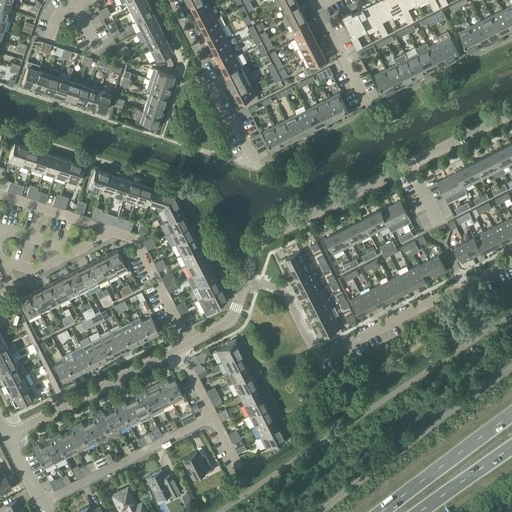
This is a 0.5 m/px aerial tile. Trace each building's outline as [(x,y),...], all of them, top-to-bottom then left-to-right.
[(15,0),(0,0),(0,5),(13,10),(15,0)] [(145,0),(128,0),(126,1),(131,10),(147,2),(145,0)] [(196,15),(211,7),(207,0),(201,0),(191,6),(196,15)] [(295,0),(277,0),(276,1),(281,10),(297,3),(295,0)] [(392,17),(383,0),(380,0),(370,5),(385,35),(388,33),(382,22),(392,17)] [(411,22),(399,0),(383,0),(392,17),(402,12),(408,23),(411,22)] [(418,3),(416,0),(399,0),(411,22),(414,20),(408,9),(418,3)] [(416,0),(418,3),(424,0),(428,0),(434,10),(439,7),(435,0),(416,0)] [(250,1),(245,3),(249,10),(254,8),(250,1)] [(136,20),(152,12),(147,2),(131,10),(136,20)] [(460,6),(457,2),(449,6),(452,10),(460,6)] [(286,20),(302,13),(297,3),(281,10),(286,20)] [(511,27),(511,4),(502,10),(511,28),(511,27)] [(13,10),(0,5),(0,17),(10,20),(13,10)] [(385,35),(370,5),(357,12),(366,30),(376,25),(382,36),(385,35)] [(242,15),(247,13),(243,6),(239,8),(242,15)] [(211,7),(196,15),(201,25),(216,17),(211,7)] [(442,10),(427,17),(429,22),(430,24),(445,17),(442,10)] [(502,10),(491,15),(501,34),(511,28),(502,10)] [(152,12),(136,20),(141,30),(157,22),(152,12)] [(366,30),(357,12),(352,14),(351,12),(343,16),(353,36),(350,37),(357,49),(362,46),(356,35),(366,30)] [(247,13),(242,15),(246,24),(251,21),(247,13)] [(291,30),(307,23),(302,13),(286,20),(291,30)] [(481,21),(490,39),(501,34),(491,15),(481,21)] [(10,20),(0,17),(0,28),(6,31),(10,20)] [(206,35),(221,27),(216,17),(201,25),(206,35)] [(429,22),(427,17),(419,21),(421,26),(429,22)] [(490,39),(481,21),(470,26),(479,44),(490,39)] [(146,39),(162,31),(157,22),(141,30),(144,36),(146,39)] [(307,23),(291,30),(296,40),(312,32),(307,23)] [(405,28),(408,33),(416,28),(413,24),(405,28)] [(252,35),(257,32),(253,25),(248,28),(252,35)] [(470,26),(459,32),(465,44),(463,45),(467,52),(473,50),(472,48),(479,44),(470,26)] [(211,45),(226,36),(221,27),(206,35),(211,45)] [(408,33),(405,28),(397,32),(400,37),(408,33)] [(162,31),(146,39),(151,49),(167,41),(164,36),(162,31)] [(265,42),(270,40),(265,31),(260,33),(265,42)] [(448,31),(437,37),(448,60),(456,56),(457,58),(462,55),(458,48),(457,48),(448,31)] [(257,32),(252,35),(256,43),(261,41),(257,32)] [(301,50),(317,42),(312,32),(296,40),(301,50)] [(384,39),(386,43),(394,39),(392,35),(384,39)] [(226,36),(211,45),(216,55),(231,46),(226,36)] [(429,47),(438,65),(448,60),(437,37),(426,42),(427,43),(426,43),(429,47)] [(386,43),(384,39),(376,43),(378,47),(386,43)] [(167,41),(151,49),(156,59),(163,55),(167,63),(173,63),(168,53),(172,51),(167,41)] [(317,42),(301,50),(306,60),(322,52),(317,42)] [(438,65),(429,47),(426,43),(415,48),(418,53),(427,71),(438,65)] [(262,55),(267,52),(263,44),(258,47),(262,55)] [(231,46),(216,55),(221,64),(236,56),(231,46)] [(373,53),(370,46),(358,52),(361,59),(373,53)] [(275,62),(280,60),(275,50),(270,53),(275,62)] [(322,52),(306,60),(312,72),(324,66),(322,61),(326,59),(322,52)] [(407,58),(404,53),(394,58),(396,63),(407,85),(418,80),(407,58)] [(429,74),(418,53),(407,58),(418,80),(429,74)] [(236,56),(221,64),(226,74),(241,66),(236,56)] [(38,69),(39,64),(27,60),(25,67),(27,67),(21,83),(32,86),(38,69)] [(173,63),(167,63),(165,71),(153,67),(149,78),(153,79),(170,85),(174,74),(169,73),(173,63)] [(407,85),(396,63),(386,69),(395,87),(397,90),(407,85)] [(272,74),(276,72),(272,64),(268,66),(272,74)] [(231,84),(246,76),(241,66),(226,74),(231,84)] [(323,75),(331,71),(329,67),(321,71),(323,75)] [(58,76),(60,71),(50,68),(48,73),(43,90),(53,93),(58,76)] [(279,70),(283,78),(288,76),(284,68),(279,70)] [(43,90),(48,73),(38,69),(32,86),(43,90)] [(395,87),(386,69),(374,75),(381,87),(379,88),(383,95),(388,92),(387,91),(395,87)] [(125,70),(121,80),(129,83),(131,78),(129,78),(131,72),(125,70)] [(276,72),(272,74),(276,82),(280,79),(276,72)] [(305,79),(307,83),(315,79),(313,75),(305,79)] [(63,96),(69,79),(58,76),(53,93),(52,96),(62,100),(63,96)] [(246,76),(231,84),(236,94),(251,86),(246,76)] [(150,90),(167,95),(170,85),(153,79),(149,78),(146,88),(150,90)] [(73,100),(79,83),(69,79),(63,96),(73,100)] [(307,83),(305,79),(297,83),(299,87),(307,83)] [(84,103),(89,86),(79,83),(73,100),(84,103)] [(89,86),(84,103),(94,106),(99,89),(100,86),(90,83),(89,86)] [(251,86),(236,94),(240,103),(244,101),(246,105),(258,99),(251,86)] [(283,90),(286,94),(294,90),(291,86),(283,90)] [(99,89),(94,106),(105,110),(110,93),(99,89)] [(169,96),(150,90),(146,100),(163,105),(166,106),(169,96)] [(286,94),(283,90),(275,94),(278,98),(286,94)] [(328,98),(337,116),(345,113),(345,114),(351,111),(347,104),(345,105),(339,92),(328,98)] [(270,97),(262,101),(264,105),(272,101),(270,97)] [(337,116),(328,98),(317,104),(326,122),(337,116)] [(163,105),(146,100),(143,110),(160,116),(163,105)] [(258,108),(256,104),(248,108),(250,112),(258,108)] [(306,109),(316,127),(326,122),(317,104),(306,109)] [(160,116),(143,110),(139,109),(135,120),(156,126),(160,116)] [(296,114),(305,133),(316,127),(306,109),(296,114)] [(285,120),(294,138),(305,133),(296,114),(285,120)] [(274,125),(284,143),(294,138),(285,120),(274,125)] [(284,143),(274,125),(263,131),(269,143),(268,144),(272,151),(277,149),(276,147),(284,143)] [(19,165),(26,146),(18,143),(18,141),(13,139),(10,147),(12,148),(7,161),(19,165)] [(502,148),(510,164),(511,162),(511,146),(510,143),(502,148)] [(37,149),(26,146),(19,165),(27,167),(27,168),(28,170),(30,171),(31,169),(37,149)] [(493,152),(501,169),(510,164),(502,148),(493,152)] [(42,172),(48,153),(37,149),(31,169),(42,172)] [(484,157),(492,173),(501,169),(493,152),(484,157)] [(48,153),(42,172),(53,176),(60,157),(48,153)] [(65,180),(71,160),(60,157),(53,176),(65,180)] [(475,161),(483,178),(492,173),(484,157),(475,161)] [(71,160),(65,180),(77,184),(81,171),(83,171),(85,163),(80,161),(79,163),(71,160)] [(466,166),(474,182),(483,178),(475,161),(466,166)] [(0,165),(0,187),(6,190),(11,191),(14,182),(0,177),(0,172),(2,166),(0,165)] [(100,191),(106,172),(98,169),(99,168),(93,166),(90,174),(92,174),(88,187),(100,191)] [(474,182),(466,166),(455,171),(456,172),(463,187),(465,187),(474,182)] [(106,172),(100,191),(111,195),(118,176),(106,172)] [(447,177),(457,197),(467,192),(465,187),(463,187),(456,172),(447,177)] [(118,176),(111,195),(123,199),(129,179),(118,176)] [(457,197),(447,177),(438,181),(437,180),(436,181),(447,203),(457,197)] [(134,203),(140,183),(129,179),(123,199),(134,203)] [(22,185),(14,182),(11,191),(19,194),(22,185)] [(498,186),(501,192),(509,188),(506,182),(498,186)] [(140,183),(134,203),(146,206),(148,201),(152,187),(140,183)] [(34,199),(37,190),(38,187),(30,184),(26,196),(34,199)] [(162,206),(172,194),(165,191),(165,188),(153,184),(152,187),(148,201),(162,206)] [(480,195),(483,201),(490,197),(487,192),(480,195)] [(501,195),(504,201),(510,198),(508,192),(501,195)] [(60,194),(59,197),(56,206),(64,209),(68,197),(60,194)] [(172,194),(162,206),(168,219),(182,213),(172,194)] [(483,201),(480,195),(474,198),(477,204),(483,201)] [(504,201),(501,195),(495,198),(498,204),(504,201)] [(390,205),(401,226),(411,221),(400,199),(399,200),(400,201),(390,205)] [(74,212),(82,214),(86,202),(78,200),(74,212)] [(461,205),(464,210),(470,207),(467,202),(461,205)] [(482,205),(485,211),(491,207),(488,202),(482,205)] [(401,226),(390,205),(381,210),(389,225),(388,226),(391,231),(401,226)] [(464,210),(461,205),(455,208),(458,214),(464,210)] [(485,211),(482,205),(476,208),(478,214),(485,211)] [(95,207),(91,218),(98,220),(103,221),(106,212),(101,211),(102,209),(95,207)] [(371,214),(379,230),(388,226),(389,225),(381,210),(381,209),(371,214)] [(462,215),(465,220),(472,217),(469,211),(462,215)] [(169,233),(187,223),(182,213),(168,219),(163,221),(169,233)] [(379,230),(371,214),(362,219),(370,235),(379,230)] [(465,220),(462,215),(456,218),(459,223),(465,220)] [(511,236),(511,217),(503,222),(511,238),(511,236)] [(352,223),(361,239),(370,235),(362,219),(352,223)] [(447,222),(451,229),(456,226),(453,219),(447,222)] [(511,238),(503,222),(493,227),(501,242),(511,238)] [(138,233),(145,225),(139,223),(136,232),(138,233)] [(169,233),(165,235),(170,245),(175,243),(193,234),(187,223),(169,233)] [(361,239),(352,223),(343,228),(352,244),(361,239)] [(145,225),(138,233),(139,235),(148,231),(145,225)] [(501,242),(493,227),(483,232),(491,247),(501,242)] [(334,232),(343,249),(352,244),(343,228),(334,232)] [(405,233),(408,239),(414,236),(411,230),(405,233)] [(343,249),(334,232),(325,237),(333,253),(343,249)] [(491,247),(483,232),(474,237),(481,252),(491,247)] [(408,239),(405,233),(398,237),(401,242),(408,239)] [(193,234),(175,243),(180,254),(198,245),(193,234)] [(423,235),(417,238),(420,244),(426,241),(423,235)] [(144,245),(153,241),(151,237),(142,241),(144,245)] [(481,252),(474,237),(464,242),(472,257),(481,252)] [(408,242),(411,248),(417,245),(414,239),(408,242)] [(388,249),(395,245),(392,240),(385,243),(388,249)] [(153,241),(144,245),(147,249),(155,245),(153,241)] [(314,251),(319,248),(316,242),(311,244),(314,251)] [(411,248),(408,242),(401,246),(404,251),(411,248)] [(472,257),(464,242),(454,247),(462,262),(472,257)] [(382,252),(388,249),(385,243),(380,246),(382,252)] [(185,265),(204,255),(198,245),(180,254),(185,265)] [(395,245),(388,249),(391,254),(398,251),(395,245)] [(367,252),(370,258),(378,254),(375,248),(367,252)] [(117,249),(107,254),(115,270),(117,274),(127,269),(117,249)] [(290,267),(306,259),(301,249),(285,257),(290,267)] [(388,249),(382,252),(385,257),(391,254),(388,249)] [(107,279),(117,274),(115,270),(107,254),(97,259),(107,279)] [(429,259),(436,275),(446,270),(438,254),(429,259)] [(204,255),(185,265),(191,275),(209,266),(204,255)] [(321,264),(326,261),(323,255),(317,258),(321,264)] [(155,267),(164,262),(162,258),(153,262),(155,267)] [(349,262),(352,267),(359,264),(356,258),(349,262)] [(98,283),(107,279),(97,259),(88,264),(98,283)] [(295,277),(311,269),(306,259),(290,267),(295,277)] [(369,262),(372,268),(378,264),(375,259),(369,262)] [(436,275),(429,259),(419,264),(427,280),(436,275)] [(326,261),(321,264),(324,270),(329,268),(326,261)] [(164,262),(155,267),(157,271),(166,266),(164,262)] [(352,267),(349,262),(343,265),(346,270),(352,267)] [(372,268),(369,262),(363,265),(365,271),(372,268)] [(88,288),(98,283),(88,264),(78,269),(86,285),(88,288)] [(427,280),(419,264),(409,269),(417,285),(427,280)] [(192,288),(217,276),(212,265),(209,266),(191,275),(187,278),(192,288)] [(78,293),(88,288),(86,285),(78,269),(68,274),(78,293)] [(311,269),(295,277),(300,286),(316,279),(311,269)] [(349,272),(352,278),(359,274),(356,269),(349,272)] [(417,285),(409,269),(399,274),(407,290),(417,285)] [(352,278),(349,272),(343,275),(346,281),(352,278)] [(166,288),(175,284),(169,273),(161,277),(166,288)] [(69,298),(78,293),(68,274),(59,278),(69,298)] [(330,283),(336,281),(333,274),(327,277),(330,283)] [(407,290),(399,274),(390,279),(397,295),(407,290)] [(217,276),(192,288),(198,299),(220,288),(223,286),(217,276)] [(59,303),(69,298),(59,278),(49,283),(59,303)] [(305,296),(321,288),(316,279),(300,286),(305,296)] [(397,295),(390,279),(380,284),(388,300),(397,295)] [(336,281),(330,283),(334,290),(339,287),(336,281)] [(49,308),(59,303),(49,283),(40,288),(49,308)] [(123,286),(127,294),(132,291),(128,283),(123,286)] [(175,284),(166,288),(168,292),(177,288),(175,284)] [(388,300),(380,284),(370,289),(378,305),(388,300)] [(127,294),(123,286),(118,288),(122,296),(127,294)] [(40,313),(49,308),(40,288),(30,293),(38,309),(40,313)] [(220,288),(198,299),(206,316),(216,310),(214,305),(220,302),(221,303),(228,300),(225,294),(224,295),(220,288)] [(321,288),(305,296),(310,306),(326,298),(321,288)] [(378,305),(370,289),(360,294),(368,309),(378,305)] [(140,301),(145,298),(141,291),(136,293),(140,301)] [(30,293),(20,298),(23,304),(21,305),(28,319),(40,313),(38,309),(30,293)] [(104,296),(108,303),(112,301),(109,293),(104,296)] [(340,303),(346,300),(343,293),(337,296),(340,303)] [(368,309),(360,294),(351,299),(359,314),(368,309)] [(108,303),(104,296),(99,298),(103,306),(108,303)] [(315,316),(331,308),(326,298),(310,306),(315,316)] [(119,302),(123,310),(128,307),(124,299),(119,302)] [(346,300),(340,303),(343,309),(349,306),(346,300)] [(177,309),(186,305),(184,301),(175,305),(177,309)] [(123,310),(119,302),(114,304),(118,312),(123,310)] [(186,305),(177,309),(179,314),(188,309),(186,305)] [(90,317),(95,314),(91,306),(86,309),(90,317)] [(331,308),(315,316),(320,325),(335,318),(331,308)] [(85,319),(90,317),(86,309),(81,311),(84,317),(85,319)] [(109,317),(105,309),(100,312),(104,319),(109,317)] [(65,315),(69,323),(74,320),(70,313),(65,315)] [(356,320),(353,313),(347,316),(350,322),(356,320)] [(95,314),(90,317),(94,324),(99,322),(95,314)] [(69,323),(65,315),(60,317),(64,325),(69,323)] [(141,320),(149,336),(159,331),(151,315),(141,320)] [(84,317),(80,320),(81,321),(85,329),(94,324),(90,317),(85,319),(84,317)] [(139,317),(129,322),(139,341),(149,336),(141,320),(139,317)] [(335,318),(320,325),(325,335),(340,327),(335,318)] [(27,332),(30,330),(25,320),(21,321),(27,332)] [(85,329),(81,321),(76,324),(80,331),(85,329)] [(46,325),(50,332),(55,330),(51,322),(46,325)] [(129,322),(120,327),(129,346),(139,341),(129,322)] [(50,332),(46,325),(41,327),(45,335),(50,332)] [(120,327),(110,332),(120,351),(129,346),(120,327)] [(61,331),(65,339),(70,336),(66,329),(61,331)] [(30,330),(27,332),(32,343),(36,341),(30,330)] [(65,339),(61,331),(56,333),(60,341),(65,339)] [(110,332),(100,337),(110,356),(120,351),(110,332)] [(100,336),(91,341),(100,361),(110,356),(100,336)] [(221,361),(240,352),(236,344),(237,343),(235,338),(227,342),(228,344),(216,350),(221,361)] [(39,342),(43,350),(48,347),(44,339),(39,342)] [(38,354),(41,352),(36,341),(32,343),(38,354)] [(91,341),(81,346),(91,365),(100,361),(91,341)] [(5,343),(0,345),(0,359),(11,354),(5,343)] [(81,346),(71,351),(81,370),(91,365),(81,346)] [(71,351),(62,356),(71,375),(81,370),(71,351)] [(43,364),(46,362),(41,352),(38,354),(43,364)] [(227,372),(245,362),(240,352),(221,361),(227,372)] [(0,372),(16,364),(11,354),(0,359),(0,372)] [(197,373),(205,369),(203,365),(201,366),(196,356),(190,359),(197,373)] [(72,375),(63,359),(54,364),(62,380),(72,375)] [(16,364),(0,372),(0,373),(1,376),(0,376),(4,384),(25,374),(26,373),(21,362),(16,364)] [(46,362),(43,364),(48,375),(52,373),(46,362)] [(227,372),(222,374),(228,385),(232,382),(250,373),(245,362),(227,372)] [(205,369),(197,373),(199,378),(207,373),(205,369)] [(52,373),(48,375),(47,376),(55,392),(60,390),(52,373)] [(238,393),(256,384),(250,373),(232,382),(238,393)] [(10,394),(30,384),(25,374),(4,384),(7,391),(9,391),(10,394)] [(161,381),(172,402),(183,397),(174,378),(168,381),(166,378),(161,381)] [(152,389),(161,408),(172,402),(161,381),(156,383),(157,386),(152,389)] [(30,384),(10,394),(12,398),(11,398),(15,406),(30,398),(32,402),(38,399),(30,384)] [(256,384),(238,393),(243,404),(261,395),(256,384)] [(208,395),(216,390),(214,386),(205,391),(208,395)] [(161,408),(152,389),(146,392),(145,389),(140,391),(151,413),(161,408)] [(216,390),(208,395),(210,399),(218,395),(216,390)] [(130,400),(140,418),(151,413),(140,391),(134,394),(136,397),(130,400)] [(249,415),(270,404),(264,394),(261,395),(243,404),(249,415)] [(118,402),(129,424),(140,418),(130,400),(125,402),(123,400),(118,402)] [(129,424),(118,402),(113,405),(114,408),(109,410),(118,429),(129,424)] [(199,409),(196,404),(191,406),(194,412),(199,409)] [(254,426),(272,416),(275,415),(270,404),(249,415),(254,426)] [(219,416),(227,412),(225,408),(216,412),(219,416)] [(118,429),(109,410),(103,413),(102,410),(97,413),(108,435),(109,434),(109,435),(109,434),(110,436),(112,437),(114,437),(115,436),(117,435),(118,434),(118,432),(118,430),(118,429)] [(192,410),(187,412),(179,416),(183,424),(196,418),(192,410)] [(227,412),(219,416),(221,421),(229,416),(227,412)] [(108,435),(97,413),(92,416),(93,418),(88,421),(97,440),(98,440),(100,441),(101,442),(103,442),(105,442),(106,441),(107,439),(107,437),(107,436),(107,435),(108,435)] [(272,416),(254,426),(260,436),(278,427),(272,416)] [(169,422),(173,430),(177,428),(173,419),(169,422)] [(97,440),(88,421),(82,424),(81,421),(75,424),(86,445),(97,440)] [(173,430),(169,422),(164,424),(168,432),(173,430)] [(86,445),(75,424),(70,426),(72,429),(66,432),(76,451),(86,445)] [(147,433),(151,441),(162,435),(158,427),(147,433)] [(278,427),(260,436),(265,447),(278,441),(278,443),(286,439),(283,434),(282,434),(278,427)] [(229,438),(238,434),(236,429),(227,434),(229,438)] [(76,451),(66,432),(61,435),(59,432),(54,435),(65,456),(76,451)] [(151,441),(147,433),(143,435),(147,443),(151,441)] [(238,434),(229,438),(232,442),(240,438),(238,434)] [(65,456),(54,435),(49,437),(50,440),(45,443),(54,462),(65,456)] [(126,443),(130,452),(134,449),(130,441),(126,443)] [(54,462),(45,443),(39,446),(38,443),(32,446),(43,467),(54,462)] [(130,452),(126,443),(121,446),(125,454),(130,452)] [(243,444),(235,449),(237,453),(246,449),(243,444)] [(206,472),(213,469),(206,457),(200,460),(196,451),(182,458),(192,477),(205,470),(206,472)] [(104,454),(108,462),(113,460),(109,452),(104,454)] [(108,462),(104,454),(100,457),(104,465),(108,462)] [(83,465),(87,473),(91,471),(87,463),(83,465)] [(87,473),(83,465),(78,467),(77,465),(71,468),(76,479),(87,473)] [(161,469),(146,477),(157,498),(170,492),(172,495),(180,490),(172,476),(167,478),(165,477),(161,469)] [(0,493),(11,488),(4,473),(2,474),(0,470),(0,493)] [(61,476),(66,484),(70,482),(66,474),(61,476)] [(66,484),(61,476),(56,479),(53,478),(48,480),(53,490),(66,484)] [(126,511),(146,511),(141,501),(136,504),(127,486),(111,494),(119,510),(124,508),(126,511)] [(149,490),(145,492),(149,500),(153,497),(149,490)] [(23,511),(22,509),(21,509),(16,500),(4,506),(7,511),(23,511)]
